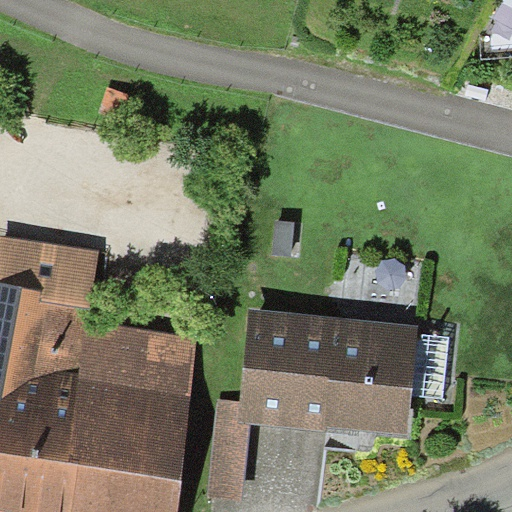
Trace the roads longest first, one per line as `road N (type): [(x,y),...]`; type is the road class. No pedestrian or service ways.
road 1 (residential): [(23,0),(119,45),(511,130)]
road 2 (unclassified): [(389,511),(511,471)]
